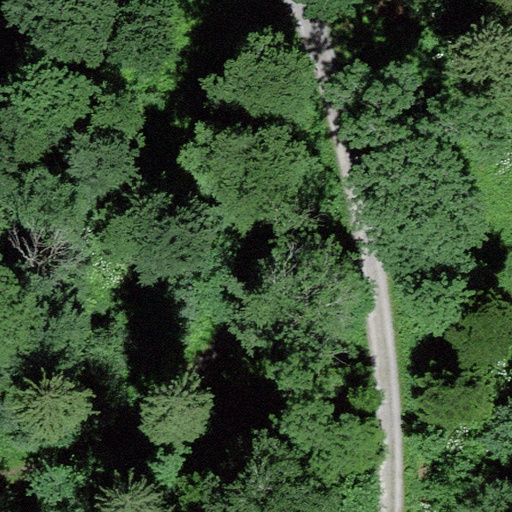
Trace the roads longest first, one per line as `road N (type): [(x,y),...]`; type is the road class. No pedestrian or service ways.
road 1 (track): [(265,0),(284,193),(253,293),(197,369),(112,444),(0,481)]
road 2 (track): [(395,511),(393,335),(376,200),(347,88),(293,0)]
